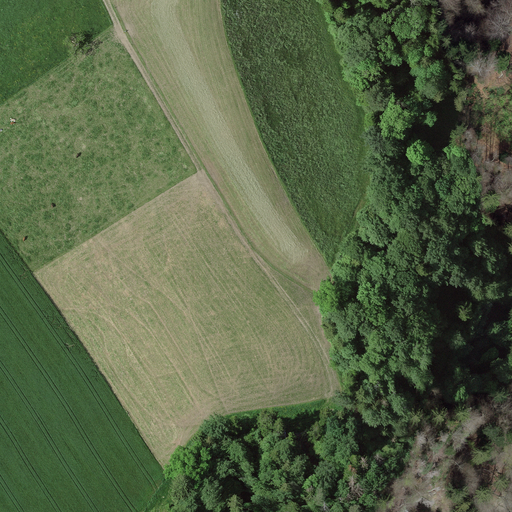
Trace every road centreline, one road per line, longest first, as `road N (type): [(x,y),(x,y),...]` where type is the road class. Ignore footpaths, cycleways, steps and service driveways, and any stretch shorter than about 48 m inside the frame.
road 1 (track): [(102,0),(234,232),(297,314),(330,377)]
road 2 (track): [(371,0),(439,120),(407,211),(376,260),(365,326),(341,376),(330,377)]
